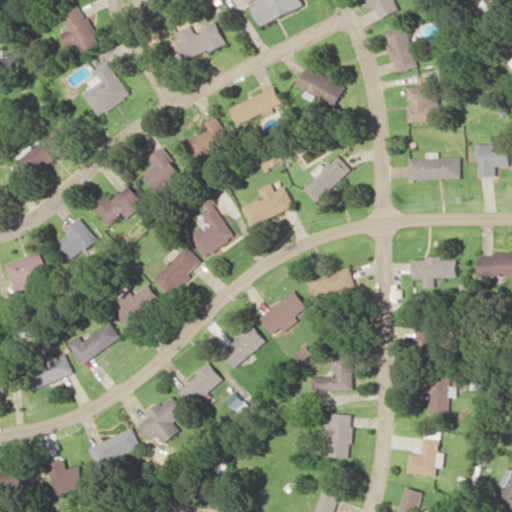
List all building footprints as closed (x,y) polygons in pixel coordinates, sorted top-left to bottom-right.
[(306,5),(303,0),(263,0),(254,4),(263,24),(306,5)] [(373,0),(382,18),(401,8),(397,0),(373,0)] [(64,12),(71,28),(63,32),(69,45),(76,42),(80,52),(101,43),(84,4),(64,12)] [(195,24),(179,31),(183,40),(179,42),(187,60),(228,41),(219,21),(198,31),(195,24)] [(399,71),(421,65),(414,41),(412,41),(407,23),(386,30),(399,71)] [(0,82),(6,82),(6,75),(16,75),(15,57),(0,57),(0,82)] [(93,85),(84,91),(99,115),(131,94),(109,60),(95,69),(98,74),(89,80),(93,85)] [(335,100),(341,80),(305,68),(298,88),(335,100)] [(284,103),(275,84),(231,106),(240,125),(284,103)] [(411,121),(442,120),(441,84),(410,86),(411,121)] [(191,138),(201,157),(232,140),(218,114),(201,124),(205,130),(191,138)] [(38,175),(69,142),(55,128),(36,148),(31,143),(18,157),(38,175)] [(477,143),(477,160),(481,160),(481,176),(499,175),(499,165),(511,164),(511,156),(511,142),(477,143)] [(145,172),(158,188),(182,170),(163,146),(149,156),(155,164),(145,172)] [(463,177),(463,155),(441,156),(441,150),(428,151),(428,156),(411,157),(412,178),(463,177)] [(353,169),(340,154),(326,166),(322,162),(313,170),(318,176),(306,187),(318,200),(353,169)] [(286,185),(276,190),(273,182),(262,187),(266,196),(244,205),(252,224),(295,206),(286,185)] [(112,224),(124,213),(127,216),(144,199),(129,183),(113,199),(107,193),(94,205),(112,224)] [(237,235),(214,200),(201,209),(212,226),(205,230),(202,226),(190,233),(205,256),(237,235)] [(58,242),(72,259),(99,238),(81,216),(66,229),(69,233),(58,242)] [(204,260),(188,245),(156,278),(172,293),(204,260)] [(28,279),(48,271),(39,249),(6,263),(17,290),(31,284),(28,279)] [(511,275),(511,253),(482,252),(481,274),(511,275)] [(414,277),(425,277),(425,285),(436,285),(435,277),(458,276),(457,258),(443,259),(443,256),(413,257),(414,277)] [(309,280),(315,299),(357,284),(350,265),(309,280)] [(116,307),(132,325),(163,298),(150,282),(136,293),(135,292),(116,307)] [(309,305),(296,289),(262,316),(277,335),(300,318),(298,314),(309,305)] [(123,336),(112,321),(85,340),(82,334),(70,342),(85,363),(123,336)] [(238,367),(269,339),(255,324),(224,351),(238,367)] [(75,371),(67,353),(28,369),(36,388),(75,371)] [(354,388),(354,353),(334,354),(335,375),(314,375),(314,389),(354,388)] [(180,389),(194,405),(226,378),(212,362),(180,389)] [(431,409),(451,410),(452,376),(432,375),(431,409)] [(164,447),(183,428),(176,421),(188,409),(172,393),(149,415),(150,416),(142,424),(164,447)] [(354,413),(333,412),(333,419),(331,419),(329,456),(352,457),(354,413)] [(144,446),(134,426),(91,446),(100,466),(144,446)] [(410,472),(439,474),(440,466),(447,466),(448,451),(442,451),(443,432),(427,431),(426,453),(411,452),(410,472)] [(87,484),(81,464),(69,468),(66,457),(47,463),(57,494),(87,484)] [(0,483),(0,486),(36,487),(37,468),(0,467),(0,483)] [(511,472),(502,502),(511,505),(511,472)] [(419,511),(425,491),(407,486),(399,511),(419,511)] [(332,511),(338,495),(323,490),(316,511),(332,511)] [(210,511),(225,511),(226,500),(211,499),(210,511)]
